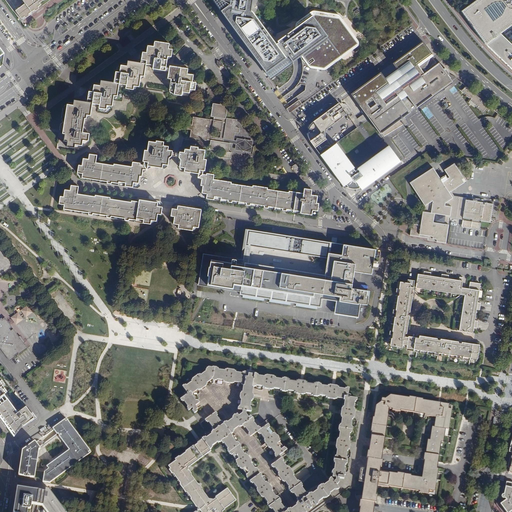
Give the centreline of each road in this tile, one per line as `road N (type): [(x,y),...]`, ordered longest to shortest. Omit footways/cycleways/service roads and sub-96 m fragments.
road 1 (residential): [(320,174),(305,184),(295,178),(206,61)]
road 2 (unclassified): [(286,130),(425,22)]
road 3 (residential): [(480,511),(511,379)]
road 4 (residential): [(201,203),(333,225)]
road 5 (secondary): [(43,70),(142,0)]
